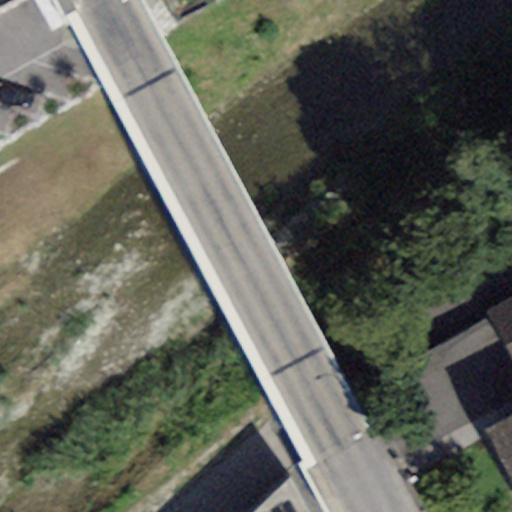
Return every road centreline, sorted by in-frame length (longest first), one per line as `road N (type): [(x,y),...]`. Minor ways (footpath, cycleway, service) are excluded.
road 1 (unclassified): [(102,0),(360,511)]
road 2 (residential): [(511,293),(245,459),(177,511)]
